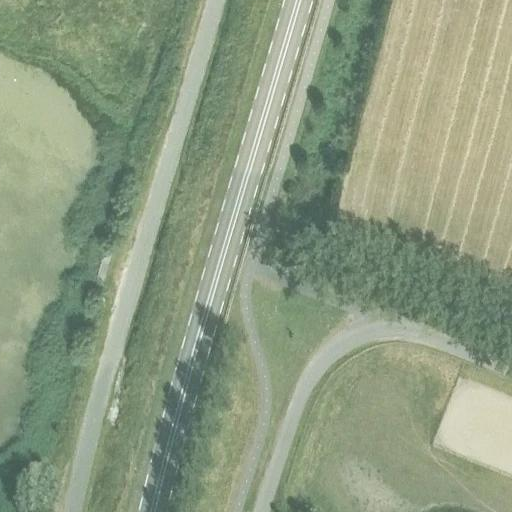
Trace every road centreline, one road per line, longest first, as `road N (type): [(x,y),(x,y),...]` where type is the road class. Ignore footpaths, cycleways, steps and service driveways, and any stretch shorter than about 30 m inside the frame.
road 1 (secondary): [(152,511),(298,0)]
road 2 (unclassified): [(71,511),(214,0)]
road 3 (unclassified): [(391,325),(318,363),(261,511)]
road 4 (unclassified): [(391,325),(249,270)]
road 5 (unclassified): [(511,373),(391,325)]
